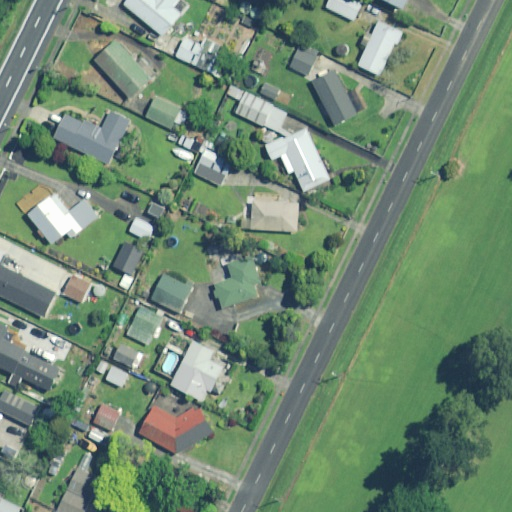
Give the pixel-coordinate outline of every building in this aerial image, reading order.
[(133,0),(128,6),(167,39),(187,16),(178,9),(185,1),(183,0),(133,0)] [(366,3),(360,0),(333,0),(330,9),(357,21),(366,3)] [(385,0),(411,12),(416,0),(385,0)] [(405,34),(383,23),(363,67),(385,77),(405,34)] [(220,54),(189,40),(181,58),(212,72),(220,54)] [(157,81),(120,42),(99,62),(136,101),(157,81)] [(321,58),(301,49),(293,68),(312,77),(321,58)] [(338,72),(317,83),(340,128),(362,117),(338,72)] [(283,91),(267,84),(263,94),(278,101),(283,91)] [(250,93),(240,114),(268,128),(278,107),(250,93)] [(158,98),(149,118),(175,130),(184,110),(158,98)] [(69,116),(58,139),(113,166),(134,123),(114,113),(105,131),(88,123),(87,125),(69,116)] [(286,140),(270,147),(277,161),(290,155),(309,194),(335,181),(310,131),(287,142),(286,140)] [(185,136),(181,145),(201,155),(205,146),(185,136)] [(209,151),(198,175),(225,187),(236,164),(209,151)] [(59,196),(33,216),(57,247),(72,235),(76,240),(103,219),(88,200),(72,213),(59,196)] [(166,208),(153,202),(148,213),(161,219),(166,208)] [(258,203),(256,231),(302,235),(304,206),(258,203)] [(160,229),(140,219),(133,233),(154,242),(160,229)] [(148,253),(129,244),(117,268),(136,277),(148,253)] [(224,299),(228,311),(263,299),(259,287),(266,284),(256,258),(232,266),(237,280),(219,285),(221,292),(219,293),(221,300),(224,299)] [(4,264),(0,271),(0,294),(48,318),(60,293),(4,264)] [(198,290),(168,275),(156,302),(185,316),(198,290)] [(95,286),(76,277),(68,295),(86,304),(95,286)] [(145,309),(132,336),(153,346),(166,319),(145,309)] [(12,330),(0,324),(0,366),(53,392),(63,371),(29,355),(30,353),(6,341),(12,330)] [(219,353),(198,343),(176,388),(207,403),(212,393),(217,395),(229,369),(214,362),(219,353)] [(144,355),(121,345),(117,354),(140,364),(144,355)] [(126,378),(111,371),(106,380),(122,387),(126,378)] [(44,410),(9,393),(0,410),(35,428),(44,410)] [(125,415),(106,406),(97,424),(117,433),(125,415)] [(212,432),(196,408),(177,420),(153,407),(139,432),(177,456),(212,432)] [(87,511),(103,480),(80,470),(60,511),(87,511)] [(22,511),(24,508),(0,496),(0,511),(22,511)]
